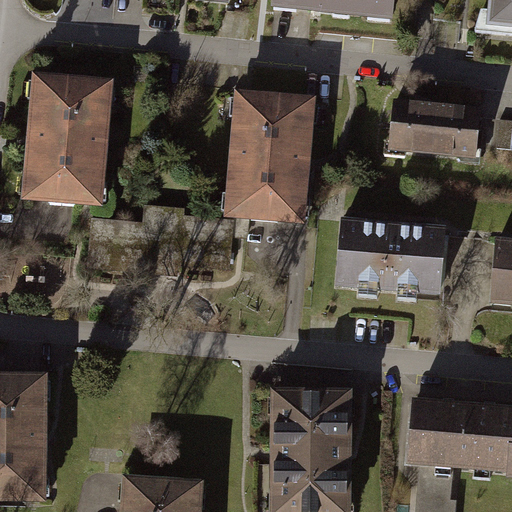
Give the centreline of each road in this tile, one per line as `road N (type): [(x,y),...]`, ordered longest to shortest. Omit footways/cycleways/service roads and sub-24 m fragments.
road 1 (residential): [(511,370),(0,326)]
road 2 (residential): [(3,28),(511,77)]
